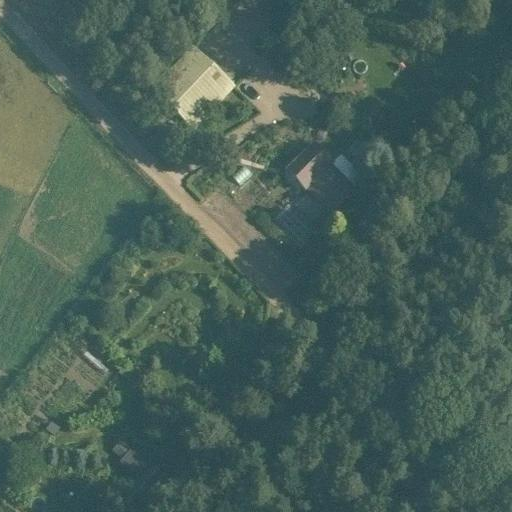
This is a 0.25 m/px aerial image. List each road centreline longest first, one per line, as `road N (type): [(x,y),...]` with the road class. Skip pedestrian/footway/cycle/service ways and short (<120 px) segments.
road 1 (track): [(321,337),(0,10)]
road 2 (track): [(490,511),(321,337)]
